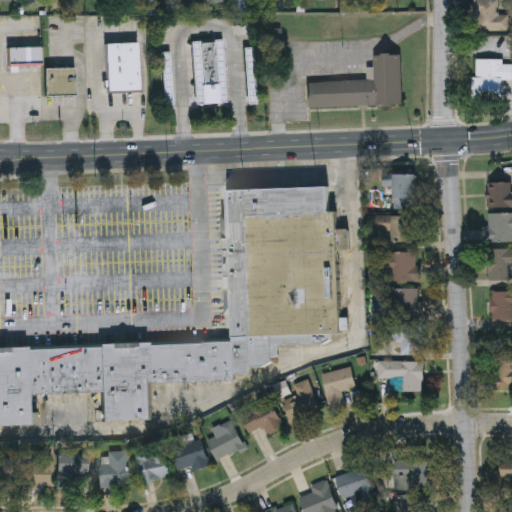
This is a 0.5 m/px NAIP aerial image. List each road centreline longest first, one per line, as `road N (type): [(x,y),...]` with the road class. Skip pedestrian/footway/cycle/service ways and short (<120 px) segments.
road 1 (secondary): [(511,132),(0,160)]
road 2 (residential): [(442,0),(467,511)]
road 3 (residential): [(511,423),(363,436),(179,511)]
